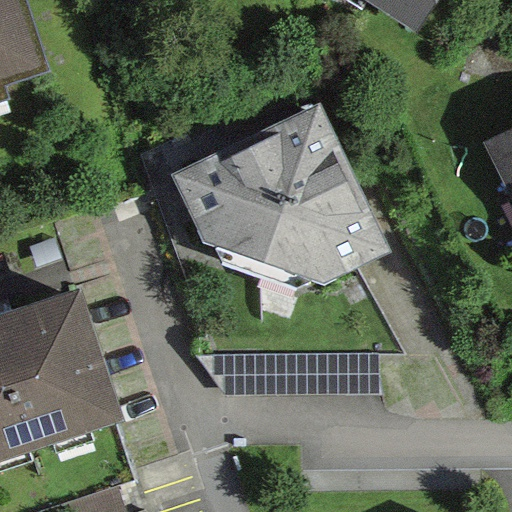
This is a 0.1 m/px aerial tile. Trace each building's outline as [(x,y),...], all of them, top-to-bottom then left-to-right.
[(2,0),(0,0),(0,73),(23,66),(2,0)] [(431,0),(358,0),(411,33),(431,0)] [(307,110),(150,174),(180,246),(291,284),(365,254),(307,110)] [(511,139),(498,147),(511,173),(511,139)] [(73,283),(0,304),(0,442),(111,409),(73,283)]
